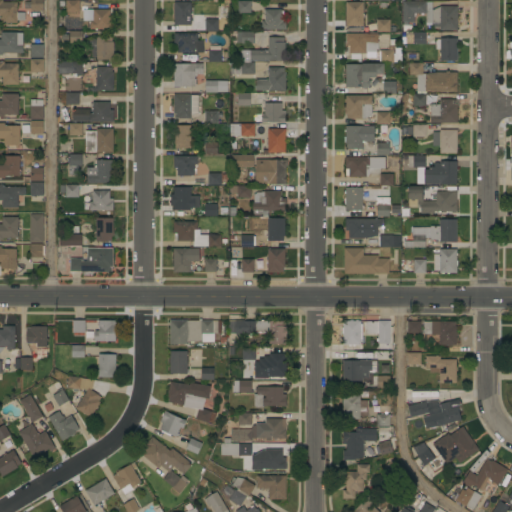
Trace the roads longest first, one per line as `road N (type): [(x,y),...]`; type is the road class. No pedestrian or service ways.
road 1 (residential): [(5,511),(107,449),(130,425),(142,385),(142,0)]
road 2 (secondary): [(511,299),(0,297)]
road 3 (residential): [(313,511),(314,0)]
road 4 (residential): [(489,408),(487,0)]
